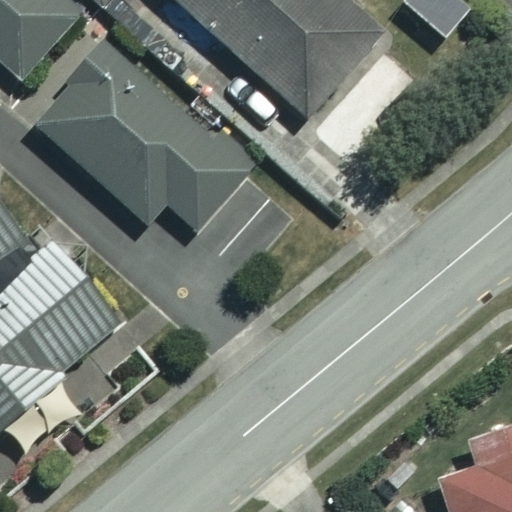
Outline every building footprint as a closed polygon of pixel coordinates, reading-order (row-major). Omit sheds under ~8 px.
[(78,15),(60,0),(0,0),(0,75),(15,88),(78,15)] [(104,0),(79,0),(94,13),(104,0)] [(168,0),(298,118),(374,34),(336,0),(168,0)] [(247,174),(98,48),(26,134),(141,231),(158,211),(191,239),(247,174)] [(0,420),(123,322),(52,234),(32,250),(0,210),(0,420)] [(463,475),(430,487),(438,511),(511,511),(511,414),(450,436),(463,475)]
